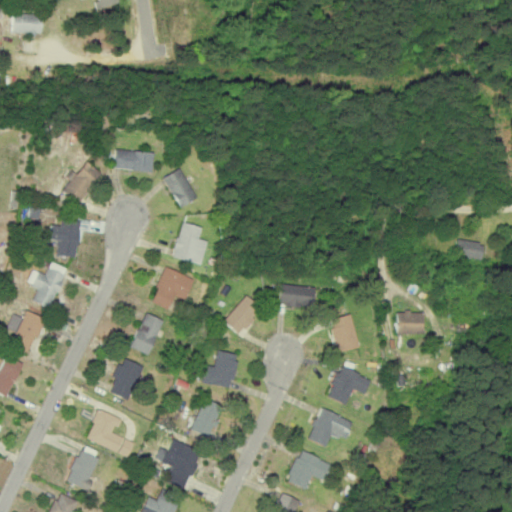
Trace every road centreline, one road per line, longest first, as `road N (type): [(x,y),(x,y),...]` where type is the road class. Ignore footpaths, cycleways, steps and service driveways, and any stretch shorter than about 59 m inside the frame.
road 1 (residential): [(0,511),(133,225)]
road 2 (residential): [(384,302),(380,225),(393,205),(511,207)]
road 3 (residential): [(223,511),(281,360)]
